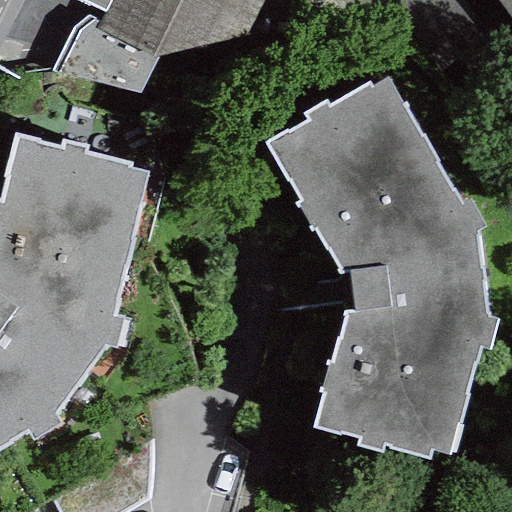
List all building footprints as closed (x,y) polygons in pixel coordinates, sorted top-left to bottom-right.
[(111,0),(103,16),(98,23),(86,16),(73,27),(50,73),(136,95),(157,59),(245,33),(261,0),(111,0)] [(76,0),(103,16),(111,0),(76,0)] [(511,0),(495,0),(511,23),(511,0)] [(307,120),(264,141),(299,200),(295,204),(309,228),(313,223),(340,271),(348,270),(353,311),(343,311),(329,362),(326,360),(317,390),(323,391),(310,426),(337,436),(340,431),(359,436),(356,444),(378,452),(383,444),(429,457),(431,448),(447,451),(479,345),(487,348),(496,320),(486,317),(476,231),(485,227),(468,197),(462,204),(386,77),(372,87),(368,82),(329,108),(324,100),(302,112),(307,120)] [(61,146),(14,134),(0,198),(0,451),(28,436),(32,440),(59,424),(54,416),(104,345),(116,348),(122,320),(113,318),(145,171),(129,167),(131,163),(84,151),(85,146),(62,139),(61,146)]
